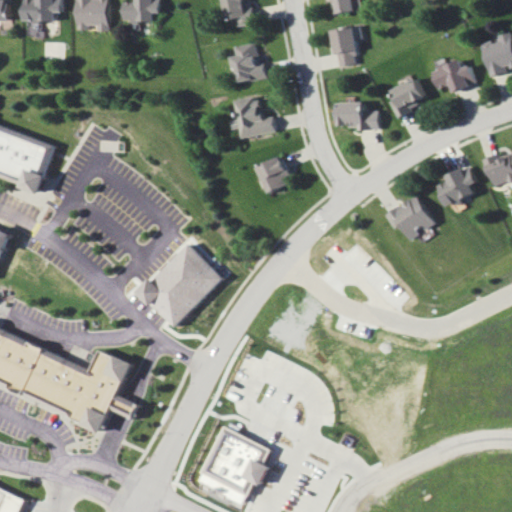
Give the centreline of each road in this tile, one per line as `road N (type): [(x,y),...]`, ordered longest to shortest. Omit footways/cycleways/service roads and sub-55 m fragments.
road 1 (residential): [(136,511),(258,290),(350,195)]
road 2 (residential): [(350,195),(320,131),(292,0)]
road 3 (residential): [(350,195),(511,114)]
